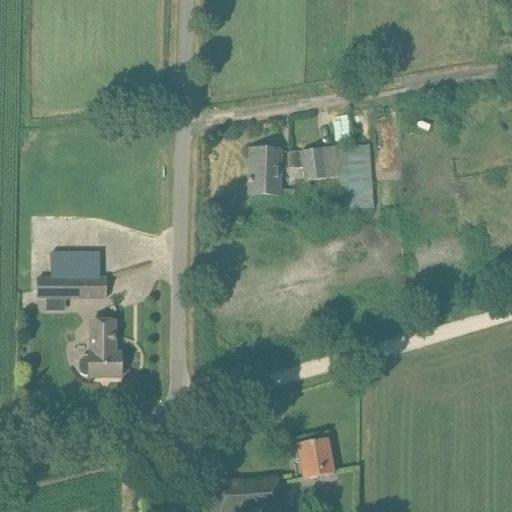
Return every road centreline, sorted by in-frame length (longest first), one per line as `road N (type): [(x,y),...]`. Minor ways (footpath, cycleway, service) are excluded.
road 1 (unclassified): [(177,405),(188,0)]
road 2 (track): [(511,306),(177,405)]
road 3 (track): [(511,73),(185,121)]
road 4 (unclassified): [(0,455),(177,405)]
